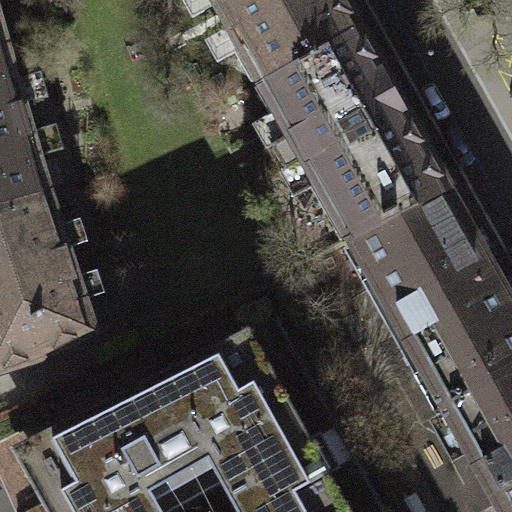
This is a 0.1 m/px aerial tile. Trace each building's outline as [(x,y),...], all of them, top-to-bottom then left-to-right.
[(214,0),(260,80),(357,25),(343,0),(214,0)] [(260,80),(349,239),(447,184),(357,25),(260,80)] [(4,45),(0,46),(0,204),(46,191),(4,45)] [(349,239),(443,407),(511,368),(511,300),(447,184),(349,239)] [(0,369),(36,356),(89,327),(46,191),(0,204),(0,369)] [(229,331),(32,442),(59,489),(40,500),(46,511),(163,511),(220,480),(237,511),(330,511),(347,502),(329,470),(319,476),(301,443),(310,438),(272,370),(256,379),(229,331)] [(511,511),(511,368),(443,407),(502,511),(511,511)] [(352,511),(347,502),(330,511),(352,511)]
